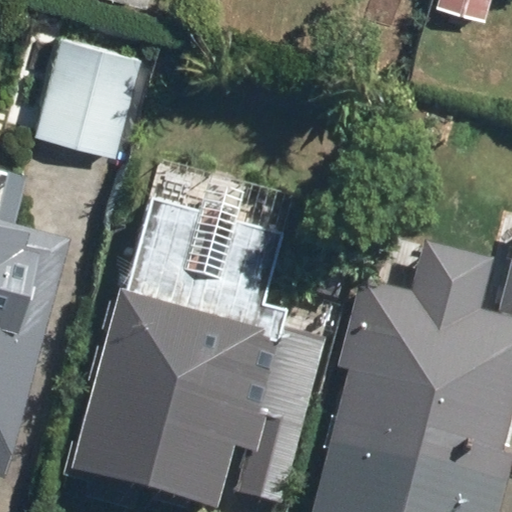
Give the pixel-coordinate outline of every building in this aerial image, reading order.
[(158,0),(72,0),(40,133),(121,152),(158,0)] [(437,0),(437,2),(480,14),(484,0),(437,0)] [(300,206),(158,171),(84,472),(244,511),(290,511),(338,320),(275,304),(300,206)] [(60,262),(0,245),(0,459),(5,460),(60,262)] [(496,511),(511,430),(511,360),(360,332),(326,511),(496,511)]
